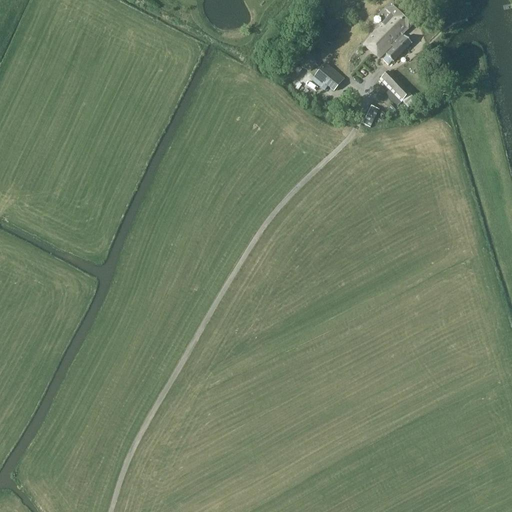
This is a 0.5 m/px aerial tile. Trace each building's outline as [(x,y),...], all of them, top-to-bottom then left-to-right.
[(403,40),(405,38),(404,38),(402,36),(415,23),(393,3),(386,10),(391,15),(364,46),(371,53),(393,30),(403,40)] [(393,30),(371,53),(379,60),(391,47),(393,48),(386,56),(393,63),(411,45),(405,38),(403,40),(393,30)] [(302,69),(310,71),(316,65),(313,57),(305,55),(300,62),(302,69)] [(343,81),(324,65),(313,78),(332,94),(343,81)] [(408,108),(415,101),(388,72),(379,80),(401,103),(402,102),(408,108)] [(363,124),(373,128),(381,109),(371,105),(363,124)]
